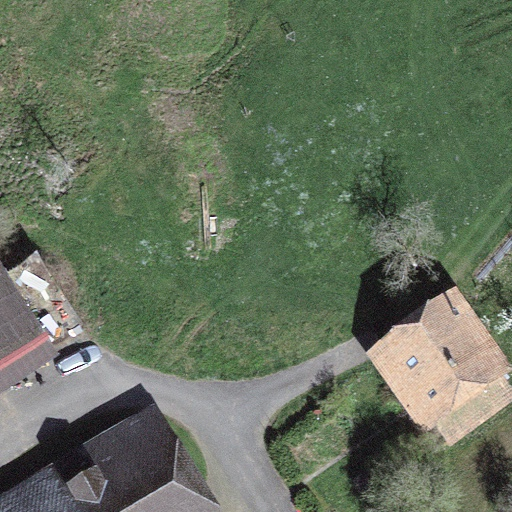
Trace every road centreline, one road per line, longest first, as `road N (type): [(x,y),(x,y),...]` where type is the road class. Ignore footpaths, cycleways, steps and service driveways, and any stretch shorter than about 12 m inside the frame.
road 1 (track): [(270,511),(239,438),(204,408),(167,398),(86,406),(0,460)]
road 2 (track): [(347,362),(286,395),(204,408)]
